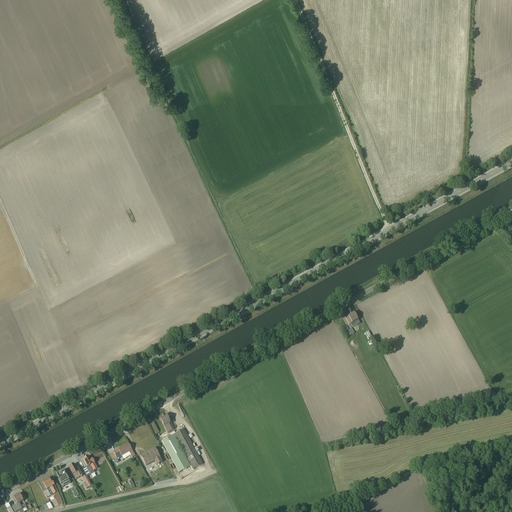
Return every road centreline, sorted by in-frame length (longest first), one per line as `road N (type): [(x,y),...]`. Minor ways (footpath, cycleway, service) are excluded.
road 1 (secondary): [(0,443),(511,162)]
road 2 (unclassified): [(0,493),(511,212)]
road 3 (track): [(388,230),(294,0)]
road 4 (unclassified): [(214,475),(57,511)]
